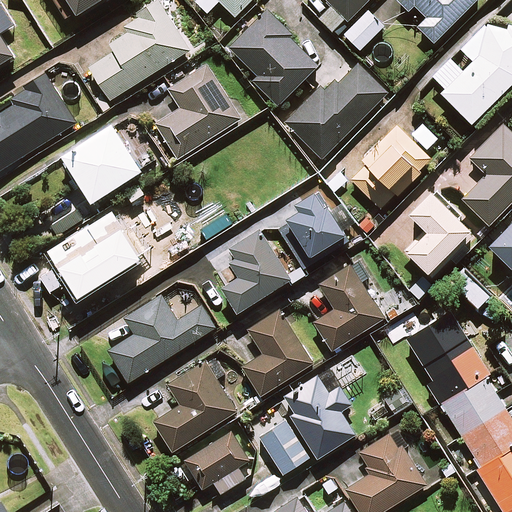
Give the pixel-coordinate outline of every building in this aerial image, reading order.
[(101,0),(58,0),(71,19),(101,0)] [(191,49),(160,0),(158,0),(124,22),(130,32),(111,44),(116,52),(91,67),(111,100),(191,49)] [(198,0),(197,1),(208,12),(220,1),(236,16),(252,0),(198,0)] [(327,0),(333,5),(320,18),(336,34),(368,0),(327,0)] [(398,0),(409,11),(415,5),(427,18),(418,27),(434,42),(477,0),(398,0)] [(384,27),(369,11),(346,34),(361,50),(384,27)] [(319,67),(269,12),(231,47),(258,76),(254,79),(277,105),(319,67)] [(435,77),(446,89),(442,92),(472,123),(511,84),(511,26),(506,29),(488,24),(480,56),(478,58),(467,46),(435,77)] [(0,64),(15,55),(0,30),(0,64)] [(242,120),(208,64),(169,88),(180,107),(155,122),(178,159),(242,120)] [(388,94),(358,64),(340,82),(333,75),(286,122),(322,159),(388,94)] [(48,78),(29,90),(28,88),(12,98),(16,105),(0,115),(0,120),(2,124),(0,124),(0,170),(76,123),(48,78)] [(438,139),(423,124),(413,135),(428,149),(438,139)] [(511,202),(511,132),(504,125),(471,158),(488,175),(463,199),(489,225),(511,202)] [(430,159),(398,126),(363,160),(368,164),(352,179),(382,210),(420,174),(418,171),(430,159)] [(142,171),(114,127),(64,158),(93,203),(142,171)] [(328,182),(343,166),(334,158),(319,174),(328,182)] [(349,241),(317,191),(297,204),(301,210),(277,226),(304,269),(349,241)] [(472,231),(433,193),(412,215),(428,230),(407,251),(430,273),(472,231)] [(236,219),(224,194),(212,200),(224,224),(236,219)] [(50,248),(78,290),(139,251),(110,208),(50,248)] [(196,237),(183,215),(170,223),(183,245),(196,237)] [(511,267),(511,224),(490,246),(511,267)] [(301,267),(289,275),(261,231),(232,249),(238,258),(231,262),(240,278),(223,288),(238,312),(291,280),(293,284),(307,275),(301,267)] [(385,317),(351,264),(320,284),(336,309),(315,322),(333,351),(385,317)] [(490,295),(462,271),(452,283),(479,307),(490,295)] [(178,320),(163,295),(126,318),(136,334),(110,351),(129,381),(216,327),(203,305),(178,320)] [(313,363),(280,311),(249,330),(264,353),(243,367),(262,396),(313,363)] [(490,373),(471,342),(427,369),(441,391),(436,394),(476,457),(472,460),(505,511),(511,511),(511,417),(486,376),(490,373)] [(226,373),(215,355),(169,384),(182,405),(155,422),(173,451),(237,411),(216,378),(226,373)] [(332,371),(287,399),(295,412),(291,414),(318,458),(355,434),(341,411),(353,404),(332,371)] [(386,398),(393,411),(410,401),(402,389),(386,398)] [(310,457),(287,420),(261,437),(284,474),(310,457)] [(252,456),(234,427),(185,459),(204,488),(215,481),(222,493),(245,478),(237,466),(252,456)] [(360,511),(381,511),(421,488),(423,491),(441,480),(421,447),(414,452),(400,428),(361,452),(373,472),(346,488),(360,511)] [(308,511),(300,499),(279,511),(308,511)]
